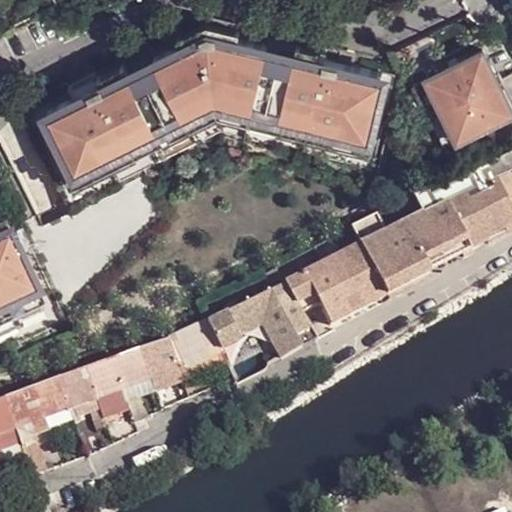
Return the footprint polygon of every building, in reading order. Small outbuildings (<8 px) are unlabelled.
[(218,103),(367,138),(383,71),(340,60),(343,48),(328,45),(327,49),(298,42),(297,50),(239,36),(242,24),(208,15),(201,19),(201,24),(179,35),(182,42),(130,68),(126,61),(99,75),(98,70),(70,84),(76,95),(50,108),(81,171),(218,103)] [(201,19),(98,70),(99,75),(126,61),(130,68),(182,42),(179,35),(201,24),(201,19)] [(328,45),(242,24),(239,36),(297,50),(298,42),(327,49),(328,45)] [(511,105),(484,50),(414,86),(446,148),(511,114),(511,105)] [(511,170),(511,148),(417,196),(426,213),(490,182),(496,178),(511,170)] [(511,170),(496,178),(511,209),(511,170)] [(511,209),(496,178),(490,182),(511,225),(511,209)] [(511,225),(490,182),(426,213),(361,246),(386,297),(431,276),(429,273),(462,257),(463,260),(472,255),(471,253),(487,244),(485,242),(511,229),(511,225)] [(40,301),(6,229),(0,232),(0,326),(15,319),(13,314),(40,301)] [(361,246),(285,284),(301,316),(321,306),(331,326),(386,297),(361,246)] [(277,267),(262,275),(270,292),(285,284),(277,267)] [(219,343),(222,349),(239,340),(237,336),(259,325),(275,357),(312,337),(301,316),(285,284),(270,292),(209,323),(219,343)] [(202,326),(212,347),(219,343),(209,323),(202,326)] [(180,370),(183,379),(189,376),(190,378),(220,364),(212,347),(202,326),(175,339),(170,341),(180,370)] [(178,371),(180,370),(170,341),(141,352),(152,380),(178,371)] [(124,390),(152,380),(141,352),(114,362),(124,390)] [(121,391),(124,390),(114,362),(85,372),(96,400),(121,391)] [(154,388),(156,393),(182,383),(178,371),(152,380),(154,388)] [(96,400),(85,372),(56,382),(68,410),(72,420),(92,413),(98,428),(107,425),(104,418),(96,400)] [(127,398),(154,388),(152,380),(124,390),(127,398)] [(68,410),(56,382),(2,402),(13,429),(68,410)] [(125,403),(121,391),(96,400),(104,418),(110,415),(108,411),(125,403)] [(128,401),(135,421),(146,415),(139,397),(128,401)] [(0,434),(13,429),(2,402),(0,402),(0,434)] [(0,452),(19,445),(18,441),(13,429),(0,434),(0,452)] [(34,479),(45,474),(29,436),(18,441),(19,445),(21,449),(25,460),(33,479),(34,479)] [(0,456),(21,449),(19,445),(0,452),(0,456)] [(0,469),(25,460),(21,449),(0,456),(0,469)]
